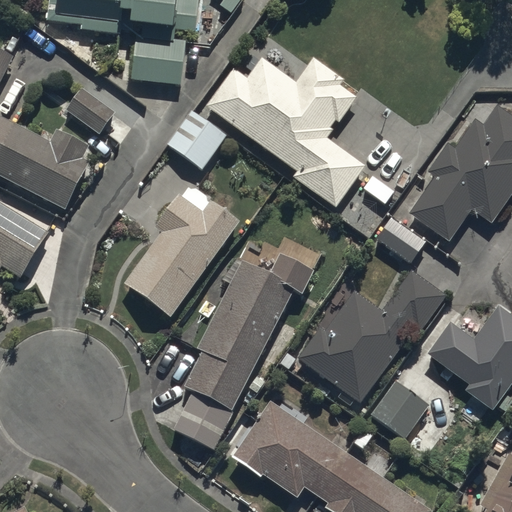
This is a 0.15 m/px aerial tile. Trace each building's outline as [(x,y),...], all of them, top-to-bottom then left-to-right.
[(49,0),(48,26),(81,28),(80,36),(119,38),(120,36),(136,37),(133,87),(179,90),(183,46),(173,45),(174,37),(195,39),(198,0),(49,0)] [(0,183),(64,216),(88,168),(83,166),(90,153),(56,135),(49,148),(0,122),(0,88),(13,63),(0,56),(0,183)] [(233,72),(206,110),(338,209),(368,168),(331,140),(361,100),(314,64),(296,87),(262,61),(246,82),(233,72)] [(65,111),(102,136),(116,115),(79,90),(65,111)] [(511,118),(491,102),(406,213),(448,245),(474,211),(493,226),(511,201),(511,118)] [(168,147),(203,172),(227,139),(192,114),(168,147)] [(126,288),(172,321),(241,225),(194,192),(126,288)] [(50,236),(0,204),(0,273),(3,269),(22,281),(50,236)] [(377,243),(412,267),(426,246),(391,222),(377,243)] [(175,434),(215,455),(310,273),(282,258),(271,277),(242,262),(176,388),(194,398),(175,434)] [(300,363),(360,410),(448,298),(415,272),(383,312),(357,291),(300,363)] [(425,363),(494,414),(511,390),(511,311),(504,306),(476,344),(452,326),(425,363)] [(397,384),(372,418),(405,443),(431,409),(397,384)] [(336,511),(429,511),(272,405),(233,461),(295,504),(305,490),(336,511)] [(449,434),(436,422),(419,441),(432,453),(449,434)] [(511,511),(511,450),(510,450),(478,511),(511,511)]
